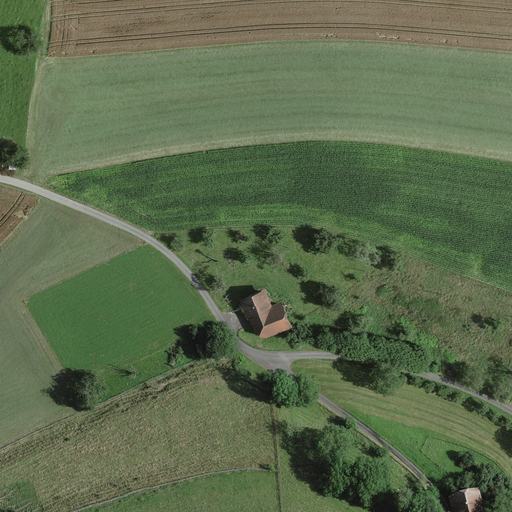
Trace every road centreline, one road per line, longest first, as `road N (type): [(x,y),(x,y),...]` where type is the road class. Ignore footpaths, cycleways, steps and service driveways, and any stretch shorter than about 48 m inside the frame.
road 1 (residential): [(438,498),(403,459),(246,351),(158,244),(0,177)]
road 2 (track): [(511,411),(440,379),(363,358),(318,354),(264,363)]
